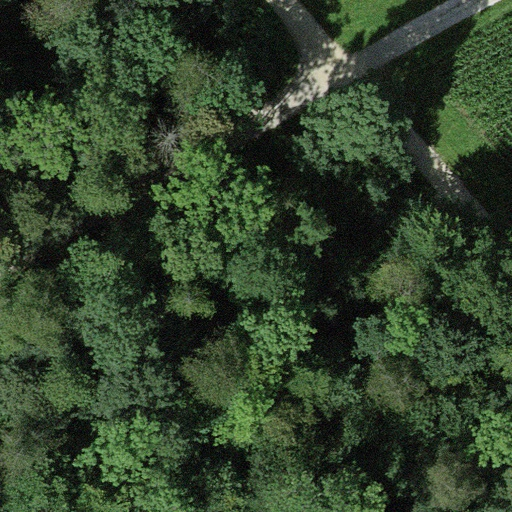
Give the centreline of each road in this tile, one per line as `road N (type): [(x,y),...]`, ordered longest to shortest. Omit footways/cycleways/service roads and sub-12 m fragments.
road 1 (track): [(0,267),(342,77)]
road 2 (track): [(511,251),(273,0)]
road 3 (track): [(473,0),(342,77)]
